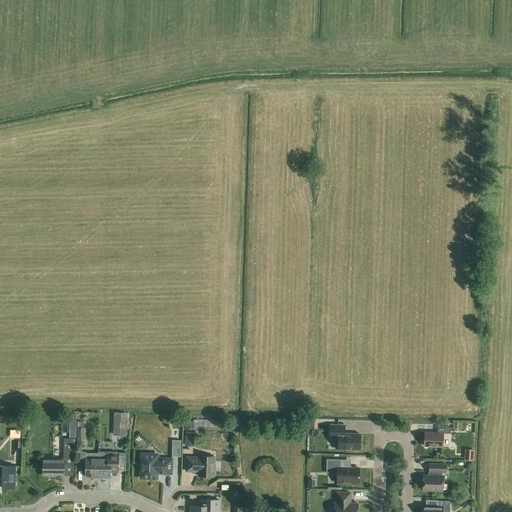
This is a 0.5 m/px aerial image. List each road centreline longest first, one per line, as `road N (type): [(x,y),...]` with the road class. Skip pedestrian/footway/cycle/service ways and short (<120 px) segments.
road 1 (residential): [(408,511),(409,441),(391,433),(378,443),(378,511)]
road 2 (residential): [(154,511),(129,501),(65,498),(41,511)]
